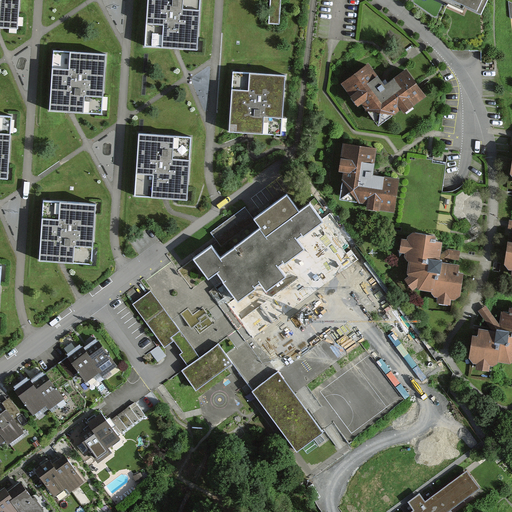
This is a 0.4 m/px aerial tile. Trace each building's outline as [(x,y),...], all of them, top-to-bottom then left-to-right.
[(21,0),(0,0),(0,22),(20,23),(21,0)] [(202,0),(143,0),(141,43),(199,45),(202,0)] [(271,0),(270,9),(279,10),(280,0),(271,0)] [(445,0),(465,8),(466,3),(485,11),(488,0),(445,0)] [(111,46),(52,43),(48,108),(106,110),(111,46)] [(364,103),(379,124),(402,108),(405,111),(427,95),(407,68),(384,84),(369,64),(342,83),(359,107),(364,103)] [(287,70),(228,66),(225,131),(282,133),(287,70)] [(16,110),(0,109),(0,173),(12,174),(16,110)] [(192,133),(133,129),(129,194),(187,196),(192,133)] [(400,178),(373,175),(377,148),(344,143),(341,171),(344,171),(340,199),(366,202),(366,208),(396,212),(400,178)] [(99,197),(40,193),(37,258),(94,261),(99,197)] [(297,239),(302,235),(303,236),(323,222),(310,204),(299,211),(287,195),(254,219),(261,227),(235,247),(235,248),(221,258),(211,246),(194,258),(209,278),(217,272),(221,277),(224,282),(223,282),(238,302),(256,289),(254,287),(260,283),(266,291),(286,277),(278,266),(284,262),(285,264),(304,249),(297,239)] [(246,207),(211,233),(221,246),(255,221),(246,207)] [(462,297),(465,273),(461,272),(462,264),(442,261),(444,243),(437,242),(438,236),(415,233),(409,237),(408,240),(402,240),(401,253),(406,253),(406,256),(410,262),(408,274),(410,276),(406,280),(415,290),(418,288),(420,290),(433,292),(435,297),(439,297),(439,303),(452,305),(453,300),(458,300),(462,297)] [(165,348),(174,341),(183,354),(180,356),(188,367),(183,371),(196,389),(232,362),(219,344),(201,358),(151,292),(133,306),(165,348)] [(511,305),(511,306),(510,311),(502,310),(500,329),(481,327),(480,335),(474,334),(470,357),(475,363),(478,364),(478,369),(491,370),(492,365),(495,365),(500,362),(511,363),(511,305)] [(117,362),(97,333),(82,344),(101,371),(102,372),(117,362)] [(66,351),(87,381),(101,371),(82,344),(80,341),(66,351)] [(79,375),(69,359),(46,376),(57,390),(79,375)] [(279,372),(253,390),(297,450),(322,431),(279,372)] [(65,401),(46,376),(32,386),(50,412),(65,401)] [(28,382),(14,392),(33,418),(46,407),(28,382)] [(121,430),(145,412),(136,400),(112,417),(121,430)] [(24,435),(2,403),(0,404),(0,431),(10,445),(24,435)] [(121,433),(102,408),(88,418),(91,422),(107,444),(121,433)] [(98,458),(111,449),(107,444),(91,422),(78,431),(98,458)] [(85,480),(68,454),(53,464),(67,483),(71,490),(85,480)] [(53,464),(51,460),(37,469),(54,492),(67,483),(53,464)] [(408,511),(444,511),(481,487),(469,468),(426,497),(421,491),(409,499),(415,508),(408,511)] [(44,511),(23,483),(10,493),(24,511),(44,511)] [(24,511),(10,493),(7,489),(0,494),(0,511),(24,511)]
